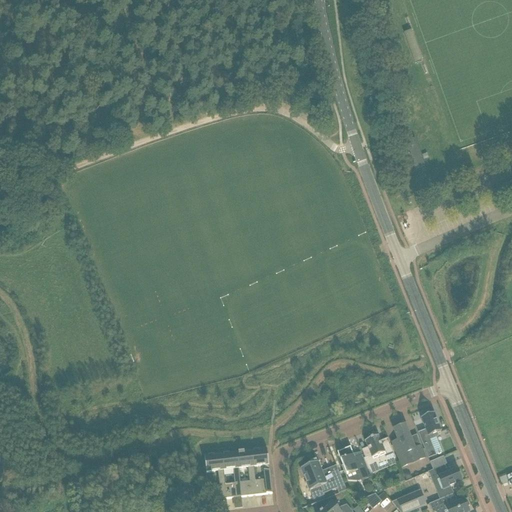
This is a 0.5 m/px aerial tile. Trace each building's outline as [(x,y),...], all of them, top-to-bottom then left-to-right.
[(299,107),(306,111),(307,110),(306,110),(310,104),(310,101),(306,99),(304,101),(300,107),(299,107)] [(406,142),(416,170),(424,167),(414,139),(406,142)] [(425,430),(418,433),(428,459),(436,456),(442,453),(436,438),(438,437),(437,434),(441,433),(434,414),(429,416),(428,414),(422,417),(422,419),(421,419),(425,430)] [(415,450),(405,425),(402,427),(401,425),(396,427),(396,429),(393,430),(398,441),(392,444),(401,468),(408,465),(407,463),(408,459),(412,457),(418,459),(419,461),(425,458),(421,447),(415,450)] [(378,436),(365,442),(371,456),(363,459),(370,476),(374,474),(373,473),(378,471),(374,463),(386,458),(389,467),(394,465),(394,466),(398,464),(388,439),(380,442),(378,436)] [(371,478),(362,456),(354,459),(350,448),(344,450),(343,449),(340,452),(337,453),(338,455),(337,456),(339,457),(343,466),(342,467),(341,467),(344,475),(345,475),(345,474),(346,474),(346,476),(355,473),(357,477),(360,476),(362,481),(361,481),(361,482),(371,478)] [(272,494),(267,449),(251,451),(253,468),(263,466),(265,480),(255,481),(257,496),(272,494)] [(253,468),(251,451),(236,453),(238,469),(248,468),(250,482),(240,483),(241,498),(257,496),(255,481),(253,468)] [(238,469),(236,453),(221,455),(223,471),(233,470),(235,484),(225,485),(226,499),(241,498),(240,483),(238,469)] [(223,471),(221,455),(204,457),(206,473),(218,472),(219,485),(208,487),(208,491),(211,491),(214,501),(226,499),(225,485),(223,471)] [(443,457),(430,463),(433,471),(447,465),(443,457)] [(346,492),(336,466),(321,472),(317,464),(317,463),(316,463),(301,470),(301,469),(300,470),(301,470),(309,492),(310,492),(317,489),(320,496),(336,489),(338,495),(346,492)] [(462,483),(460,479),(462,479),(459,473),(458,473),(456,470),(450,472),(449,469),(446,470),(444,466),(428,473),(432,483),(439,480),(443,491),(462,483)] [(412,511),(426,506),(420,491),(391,503),(398,511),(412,511)] [(381,503),(375,496),(375,495),(363,500),(363,501),(363,500),(372,511),(381,503)] [(469,506),(466,500),(464,501),(464,500),(457,503),(453,495),(429,505),(431,511),(439,511),(445,510),(446,511),(469,511),(467,507),(469,506)] [(350,511),(346,507),(338,510),(332,503),(321,511),(320,511),(350,511)]
